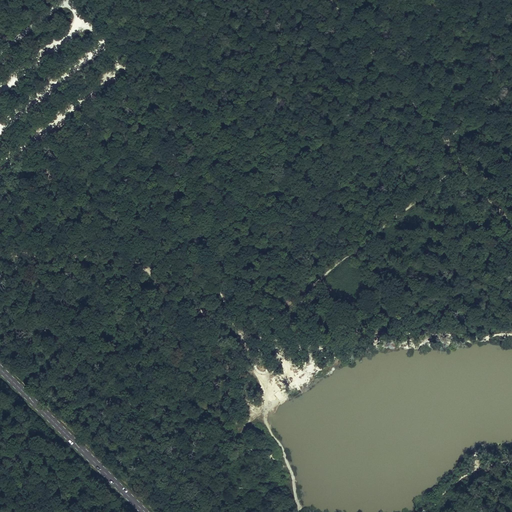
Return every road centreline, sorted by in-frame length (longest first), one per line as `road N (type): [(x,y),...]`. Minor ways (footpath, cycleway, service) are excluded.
road 1 (track): [(330,0),(511,234)]
road 2 (secondary): [(0,369),(143,511)]
